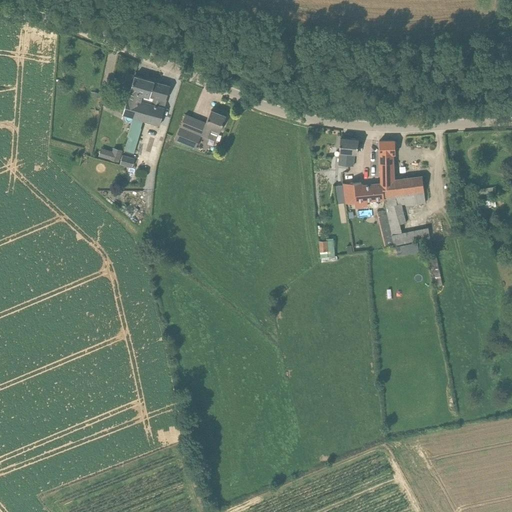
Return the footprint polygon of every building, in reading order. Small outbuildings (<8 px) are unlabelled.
[(146,79),(134,76),(122,115),(133,118),(135,118),(146,79)] [(160,125),(164,109),(164,108),(170,86),(146,79),(135,118),(144,121),(160,125)] [(219,132),(226,117),(211,110),(206,123),(185,115),(175,140),(196,149),(201,136),(207,138),(211,129),(219,132)] [(144,121),(135,118),(133,118),(131,126),(141,129),(144,121)] [(357,154),(358,140),(340,138),(339,152),(338,165),(353,166),(354,154),(357,154)] [(380,164),(393,163),(392,156),(395,156),(394,141),(379,141),(380,164)] [(113,151),(111,160),(119,162),(123,150),(114,148),(113,151)] [(124,154),(121,163),(132,166),(135,157),(124,154)] [(388,217),(390,227),(398,225),(404,224),(401,204),(405,204),(406,205),(425,203),(422,176),(394,180),(393,165),(393,163),(380,164),(380,177),(381,184),(383,199),(384,199),(385,206),(388,217)] [(383,199),(381,184),(361,186),(361,183),(352,184),(352,183),(342,184),(345,203),(355,202),(356,207),(366,206),(366,201),(383,199)] [(385,249),(393,247),(393,243),(390,227),(388,217),(378,219),(385,249)] [(332,257),(332,251),(329,251),(329,241),(318,241),(319,252),(320,252),(320,258),(332,257)] [(419,252),(417,243),(396,247),(397,257),(419,252)] [(438,257),(429,259),(434,286),(443,285),(438,257)]
